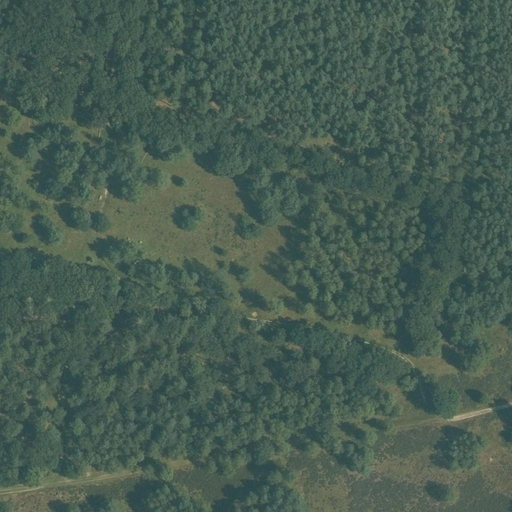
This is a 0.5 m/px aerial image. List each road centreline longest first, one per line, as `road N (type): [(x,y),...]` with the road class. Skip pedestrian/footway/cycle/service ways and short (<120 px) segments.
road 1 (track): [(51,484),(61,461),(80,268),(109,177),(117,0)]
road 2 (track): [(0,254),(394,348),(409,358),(432,420)]
road 3 (track): [(511,406),(51,484)]
